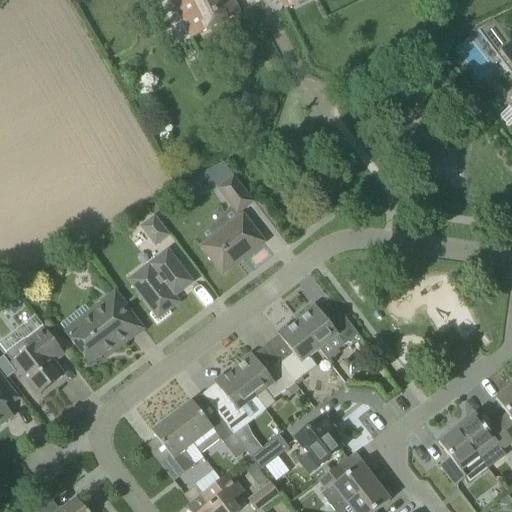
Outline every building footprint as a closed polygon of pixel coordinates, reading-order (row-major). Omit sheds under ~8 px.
[(171,0),(191,39),(240,14),(233,0),(171,0)] [(304,0),(279,0),(285,10),(304,0)] [(511,43),(497,55),(511,75),(511,91),(508,95),(506,104),(511,111),(511,43)] [(237,215),(253,203),(233,178),(218,190),(237,215)] [(243,216),(202,248),(222,275),(264,243),(243,216)] [(155,246),(168,236),(154,218),(142,228),(155,246)] [(168,252),(128,281),(153,313),(150,315),(157,325),(171,314),(168,311),(179,303),(174,297),(192,283),(168,252)] [(114,292),(63,331),(89,364),(102,354),(106,359),(143,330),(114,292)] [(307,316),(298,323),(319,350),(329,363),(340,354),(338,351),(358,335),(343,315),(330,325),(315,306),(305,313),(307,316)] [(310,358),(319,350),(298,323),(289,330),(287,327),(277,334),(292,354),(279,364),(295,384),(317,367),(310,358)] [(44,329),(26,343),(24,341),(6,355),(38,396),(63,376),(53,363),(64,354),(61,351),(48,335),(44,329)] [(54,330),(48,335),(61,351),(67,346),(54,330)] [(244,365),(235,372),(256,399),(265,392),(273,401),(287,390),(295,384),(279,364),(266,374),(251,355),(242,362),(244,365)] [(266,412),(256,399),(235,372),(226,378),(223,376),(214,383),(227,400),(214,410),(219,415),(218,416),(233,435),(234,436),(266,412)] [(0,424),(12,415),(6,407),(17,399),(0,376),(0,424)] [(295,384),(287,390),(292,396),(299,390),(295,384)] [(511,387),(495,400),(507,415),(497,423),(511,442),(511,387)] [(233,435),(218,416),(208,423),(192,402),(172,418),(201,455),(221,440),(222,443),(233,435)] [(511,442),(497,423),(487,430),(475,415),(457,429),(488,471),(506,457),(501,451),(511,442)] [(325,417),(309,429),(294,440),(306,455),(317,469),(327,461),(341,450),(343,449),(331,433),(335,430),(325,417)] [(159,463),(173,482),(175,481),(184,474),(194,467),(191,463),(201,455),(172,418),(152,433),(157,439),(169,456),(159,463)] [(488,471),(457,429),(438,444),(450,459),(440,466),(455,486),(466,478),(470,484),(488,471)] [(252,458),(261,470),(288,449),(279,437),(252,458)] [(240,445),(230,453),(235,460),(246,452),(240,445)] [(318,482),(327,493),(324,495),(336,511),(337,511),(346,505),(347,505),(376,483),(361,465),(346,476),(339,466),(318,482)] [(212,471),(195,485),(196,486),(203,495),(206,492),(220,482),(212,471)] [(206,492),(203,495),(190,504),(187,507),(190,511),(239,511),(231,501),(243,492),(230,474),(220,482),(206,492)] [(376,483),(347,505),(351,511),(376,511),(390,502),(376,483)] [(248,500),(256,511),(259,511),(261,511),(260,510),(279,496),(270,484),(248,500)] [(184,495),(190,504),(203,495),(196,486),(184,495)] [(500,505),(508,506),(511,503),(511,501),(508,495),(498,502),(500,505)] [(38,511),(85,511),(76,500),(66,507),(57,508),(53,501),(38,511)]
